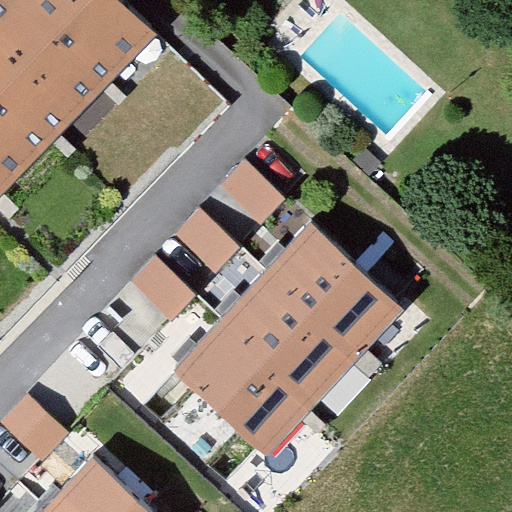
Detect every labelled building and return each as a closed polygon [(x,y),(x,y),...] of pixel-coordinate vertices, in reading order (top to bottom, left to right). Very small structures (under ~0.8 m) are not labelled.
[(0,0),(0,182),(157,19),(137,0),(0,0)] [(286,190),(246,154),(223,180),(263,216),(286,190)] [(244,241),(204,204),(180,230),(220,266),(244,241)] [(407,297),(310,212),(176,363),(273,448),(407,297)] [(198,286),(158,250),(135,275),(175,312),(198,286)] [(71,427),(31,391),(7,416),(47,453),(71,427)] [(168,511),(94,446),(34,511),(168,511)]
